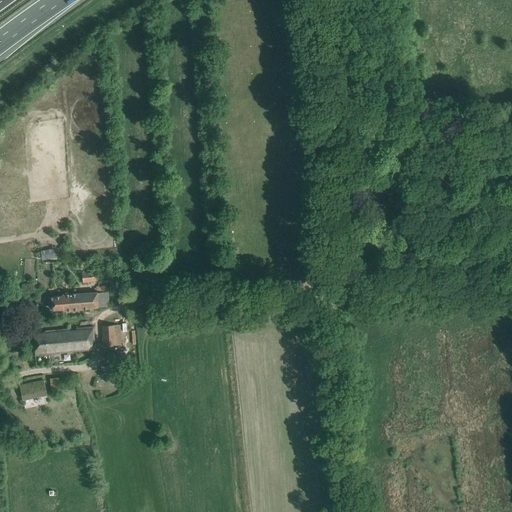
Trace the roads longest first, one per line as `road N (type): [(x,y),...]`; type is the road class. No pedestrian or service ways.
road 1 (unclassified): [(0,386),(34,366),(96,360),(94,308),(328,293)]
road 2 (unclassified): [(328,293),(297,0)]
road 3 (unclassified): [(328,293),(511,279)]
